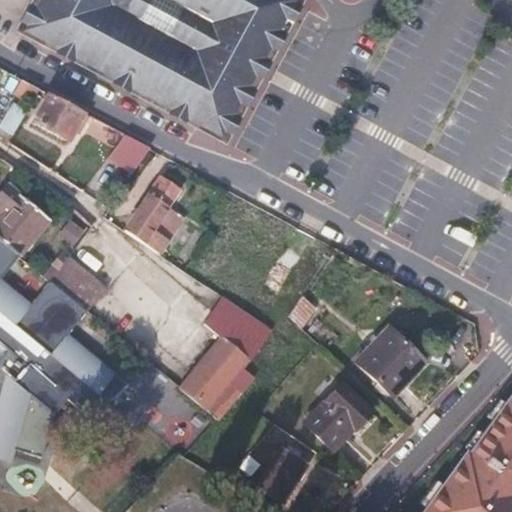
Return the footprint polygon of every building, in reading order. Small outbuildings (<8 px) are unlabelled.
[(226,145),(303,3),(298,0),(25,0),(10,28),(226,145)] [(30,105),(38,89),(22,80),(14,95),(30,105)] [(68,142),(83,113),(47,93),(31,121),(68,142)] [(0,128),(13,136),(27,111),(12,103),(0,125),(0,128)] [(131,176),(151,150),(125,136),(111,163),(131,176)] [(171,236),(157,228),(168,211),(180,194),(159,180),(124,232),(158,256),(171,236)] [(0,241),(19,257),(45,224),(4,190),(0,195),(0,213),(1,214),(0,215),(0,241)] [(171,236),(181,221),(168,211),(157,228),(171,236)] [(73,250),(85,235),(68,221),(57,236),(73,250)] [(67,337),(87,313),(49,282),(19,257),(0,241),(0,343),(32,370),(19,385),(20,386),(54,416),(67,401),(81,413),(100,408),(113,400),(128,386),(67,337)] [(309,262),(287,246),(255,296),(269,305),(282,287),(289,291),(309,262)] [(106,290),(68,257),(49,282),(87,313),(106,290)] [(243,372),(270,332),(222,299),(205,324),(220,339),(179,389),(217,420),(253,381),(243,372)] [(302,330),(315,311),(303,303),(292,321),(302,330)] [(292,346),(302,330),(292,321),(280,339),(292,346)] [(424,364),(387,330),(357,361),(394,397),(424,364)] [(370,412),(341,384),(304,424),(333,451),(370,412)] [(511,511),(511,406),(499,398),(415,511),(511,511)] [(278,451),(257,488),(250,499),(273,511),(277,511),(305,467),(278,451)] [(108,508),(145,471),(126,452),(101,477),(90,466),(78,478),(108,508)] [(257,488),(234,473),(227,485),(250,499),(257,488)]
